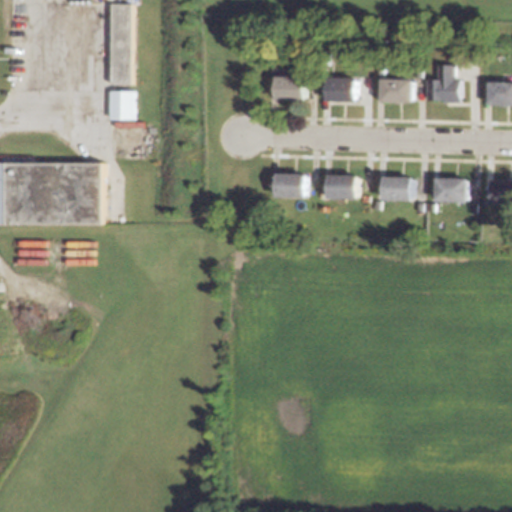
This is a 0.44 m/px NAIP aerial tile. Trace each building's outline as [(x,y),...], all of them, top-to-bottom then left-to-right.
[(112,4),(112,84),(132,85),(133,4),(112,4)] [(461,79),(455,79),(455,65),(438,65),(438,79),(427,79),(427,101),(461,101),(461,79)] [(276,100),(305,100),(305,76),(275,76),(276,100)] [(357,78),(327,77),(326,101),(356,102),(357,78)] [(381,102),(414,103),(414,79),(382,78),(381,102)] [(511,105),(511,82),(490,82),(490,105),(511,105)] [(110,119),(134,120),(135,91),(111,90),(110,119)] [(0,224),(106,225),(106,163),(0,162),(0,224)] [(306,198),(307,174),(277,173),(276,197),(306,198)] [(328,199),(358,199),(359,176),(328,175),(328,199)] [(414,177),(385,177),(384,200),(414,200),(414,177)] [(469,202),(469,179),(437,178),(437,201),(469,202)] [(511,179),(493,179),(493,203),(511,203),(511,179)]
